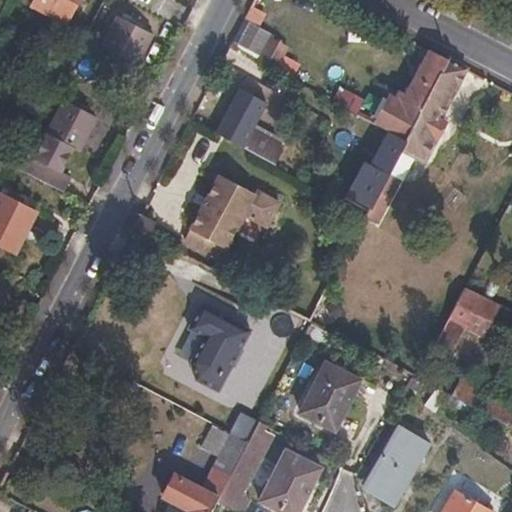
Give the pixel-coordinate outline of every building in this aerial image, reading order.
[(59,22),(70,0),(27,0),(25,5),(59,22)] [(152,32),(116,13),(100,44),(136,63),(152,32)] [(271,34),(243,19),(231,42),(259,56),(271,34)] [(283,55),(287,46),(272,38),(260,61),(276,69),(283,55)] [(409,137),(433,92),(448,62),(429,51),(405,96),(402,95),(385,128),(388,129),(408,139),(409,137)] [(299,63),(283,55),(276,69),(291,78),(299,63)] [(444,122),(439,119),(449,101),(465,70),(448,62),(433,92),(409,137),(421,143),(426,133),(436,139),(444,122)] [(75,151),(92,119),(60,101),(47,124),(29,159),(19,153),(12,167),(57,191),(59,192),(66,178),(55,172),(69,147),(75,151)] [(288,148),(268,138),(253,129),(250,134),(218,116),(212,129),(244,147),(278,166),(288,148)] [(379,194),(391,170),(408,139),(388,129),(384,137),(387,139),(377,160),(362,186),(372,191),(366,202),(362,200),(358,209),(368,214),(375,201),(379,194)] [(378,221),(402,176),(391,170),(379,194),(368,214),(368,215),(378,221)] [(244,217),(255,197),(253,195),(220,177),(186,242),(221,261),(244,217)] [(255,197),(244,217),(265,228),(278,204),(255,191),(253,195),(255,197)] [(0,245),(10,251),(32,210),(0,193),(0,245)] [(148,237),(155,224),(140,216),(133,229),(148,237)] [(483,333),(498,304),(464,288),(436,342),(451,349),(463,324),(483,333)] [(220,391),(251,330),(213,311),(201,335),(216,342),(202,369),(208,385),(220,391)] [(335,430),(359,381),(324,362),(300,413),(335,430)] [(511,410),(511,405),(473,386),(471,389),(452,379),(444,393),(446,394),(459,400),(476,410),(505,424),(511,410)] [(434,417),(446,394),(444,393),(433,387),(422,408),(434,417)] [(261,461),(273,437),(263,432),(267,424),(259,420),(248,441),(218,499),(240,511),(242,511),(251,497),(243,493),(252,477),(269,486),(261,504),(278,511),(299,511),(306,499),(319,471),(284,455),(277,469),(261,461)] [(218,499),(248,441),(232,432),(216,424),(199,455),(217,464),(204,489),(177,475),(165,498),(192,511),(191,511),(210,511),(211,511),(218,499)] [(395,510),(431,449),(401,431),(380,465),(365,492),(395,510)] [(464,511),(450,503),(444,511),(464,511)]
